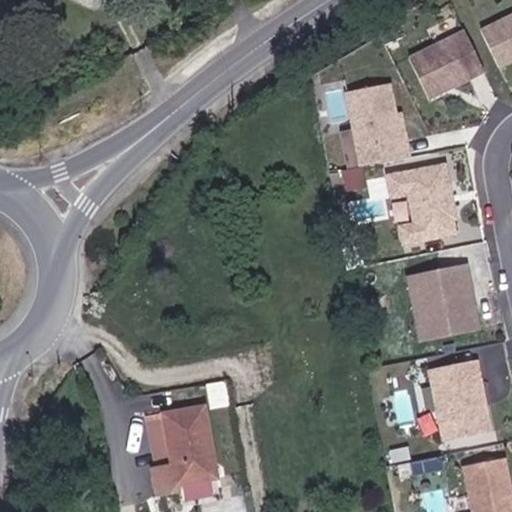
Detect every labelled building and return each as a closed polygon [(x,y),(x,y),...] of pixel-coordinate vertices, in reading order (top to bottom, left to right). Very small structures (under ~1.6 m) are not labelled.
[(511,15),(474,33),(490,68),(511,58),(511,15)] [(455,34),(400,60),(418,98),(473,72),(455,34)] [(393,85),(346,94),(359,166),(412,158),(404,112),(399,113),(393,85)] [(438,167),(381,178),(385,198),(401,195),(407,225),(393,228),(396,245),(448,235),(445,220),(448,220),(438,167)] [(457,270),(401,281),(413,341),(469,330),(457,270)] [(467,366),(420,374),(432,441),(479,433),(467,366)] [(207,412),(166,417),(178,487),(219,481),(207,412)] [(505,511),(495,462),(454,470),(462,511),(505,511)]
